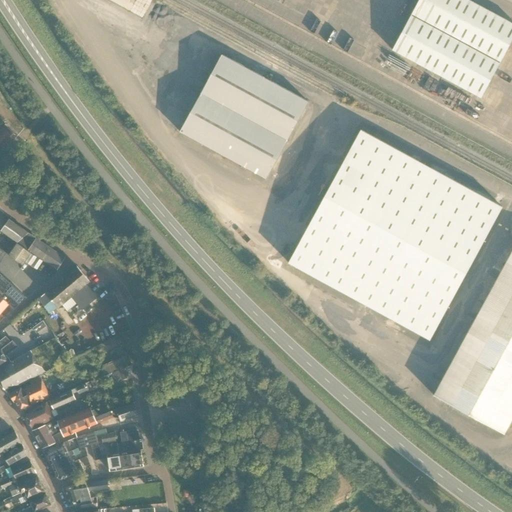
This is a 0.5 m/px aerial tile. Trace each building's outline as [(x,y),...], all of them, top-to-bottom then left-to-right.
[(107,0),(144,18),(153,0),(107,0)] [(511,23),(469,0),(419,0),(416,8),(393,50),(481,98),(511,39),(511,23)] [(181,131),(267,179),(309,102),(224,55),(181,131)] [(0,121),(0,143),(11,134),(0,121)] [(503,208),(362,130),(289,262),(430,340),(503,208)] [(18,242),(28,233),(8,219),(0,231),(18,242)] [(57,270),(66,257),(29,233),(18,243),(57,270)] [(37,270),(43,261),(18,244),(9,256),(23,265),(26,262),(37,270)] [(511,420),(511,253),(435,395),(505,433),(511,420)] [(77,267),(45,293),(57,307),(58,308),(62,305),(68,311),(77,303),(82,310),(97,298),(87,285),(88,283),(90,282),(77,267)] [(0,314),(9,305),(14,309),(27,298),(0,273),(0,314)] [(46,326),(43,320),(33,327),(36,333),(46,326)] [(117,347),(122,344),(120,335),(114,338),(117,347)] [(10,341),(6,337),(0,341),(0,349),(4,346),(10,341)] [(111,349),(117,347),(114,338),(108,340),(111,349)] [(106,352),(111,349),(108,340),(103,343),(106,352)] [(0,350),(0,368),(10,361),(5,355),(9,352),(12,350),(11,349),(16,345),(13,341),(1,350),(0,350)] [(100,355),(106,352),(103,343),(94,348),(100,355)] [(0,383),(7,392),(8,392),(18,387),(17,385),(45,371),(31,350),(14,359),(0,369),(0,383)] [(59,363),(67,358),(63,352),(59,354),(57,359),(59,363)] [(124,370),(130,368),(126,356),(120,358),(124,370)] [(118,372),(124,370),(120,358),(114,361),(118,372)] [(112,375),(118,372),(114,361),(109,363),(112,375)] [(106,377),(112,375),(109,363),(103,365),(106,377)] [(124,370),(114,374),(113,374),(111,378),(117,382),(120,377),(122,380),(127,378),(124,370)] [(21,412),(32,406),(31,405),(45,398),(46,401),(50,399),(51,399),(59,395),(56,388),(47,392),(40,377),(30,382),(31,385),(23,390),(21,387),(9,394),(11,397),(11,398),(13,400),(14,402),(15,402),(21,412)] [(76,387),(79,394),(88,390),(86,383),(76,387)] [(194,385),(195,394),(203,393),(202,383),(194,385)] [(163,389),(166,406),(178,404),(175,387),(163,389)] [(51,412),(76,400),(72,391),(50,401),(25,413),(32,429),(54,418),(51,412)] [(64,437),(113,417),(115,416),(119,417),(120,417),(121,419),(126,418),(126,419),(137,415),(134,403),(98,414),(92,407),(58,421),(62,431),(64,437)] [(168,423),(172,442),(214,434),(211,419),(181,425),(180,420),(168,423)] [(53,437),(62,431),(58,421),(52,424),(52,423),(33,431),(43,448),(44,448),(56,443),(53,437)] [(133,468),(128,434),(127,431),(120,432),(123,445),(124,445),(125,451),(124,451),(124,453),(119,453),(122,469),(133,468)] [(0,455),(2,455),(22,443),(15,432),(0,440),(0,455)] [(92,447),(99,446),(95,432),(77,438),(80,449),(92,445),(92,447)] [(102,443),(116,441),(114,432),(101,434),(102,443)] [(135,451),(135,449),(134,441),(140,440),(139,432),(128,434),(133,468),(144,466),(141,450),(135,451)] [(69,452),(68,452),(66,447),(70,445),(68,441),(45,451),(50,461),(69,452)] [(119,453),(118,446),(117,442),(112,443),(114,452),(116,452),(117,454),(108,455),(111,471),(122,469),(119,453)] [(0,467),(0,465),(0,473),(5,472),(11,469),(17,466),(16,462),(28,455),(22,443),(2,455),(7,463),(0,467)] [(99,446),(92,447),(96,460),(103,458),(99,446)] [(75,455),(80,452),(78,447),(68,452),(69,452),(50,461),(54,470),(73,461),(70,456),(74,454),(75,455)] [(62,479),(84,469),(79,459),(74,460),(73,461),(54,470),(58,477),(62,479)] [(14,475),(14,476),(0,481),(0,482),(0,489),(3,488),(3,489),(9,487),(18,483),(18,481),(37,473),(30,460),(17,466),(11,469),(14,475)] [(18,483),(9,487),(14,495),(34,486),(34,485),(41,482),(40,481),(41,480),(38,477),(38,476),(18,484),(18,483)] [(109,489),(108,480),(79,485),(64,489),(70,506),(82,503),(83,510),(98,508),(96,497),(91,498),(89,492),(109,489)] [(29,498),(45,491),(45,490),(44,486),(43,486),(41,482),(34,485),(34,486),(14,495),(3,499),(4,501),(0,502),(0,510),(7,508),(7,509),(14,506),(12,502),(26,496),(25,494),(27,493),(29,498)] [(35,511),(51,505),(50,503),(50,499),(49,499),(46,494),(30,500),(33,506),(30,506),(31,507),(23,510),(17,511),(32,511),(35,511)]
